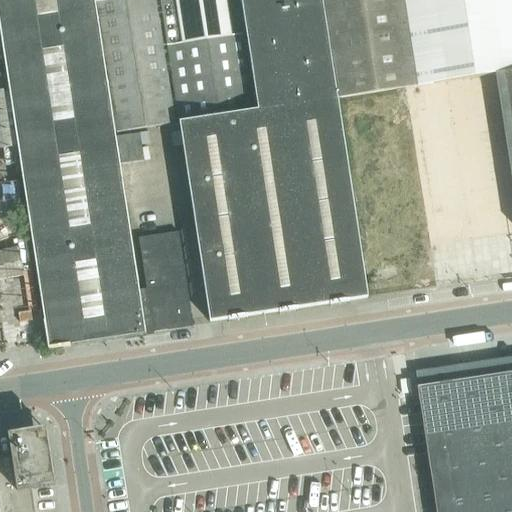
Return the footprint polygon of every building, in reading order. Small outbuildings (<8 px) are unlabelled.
[(145,335),(139,291),(95,3),(94,0),(0,0),(0,29),(49,349),(145,335)] [(118,133),(174,124),(155,0),(94,0),(95,3),(98,2),(118,133)] [(240,0),(159,0),(178,123),(180,124),(258,112),(240,0)] [(240,0),(258,112),(337,100),(327,26),(323,0),(240,0)] [(403,0),(323,0),(327,26),(337,100),(417,87),(404,6),(403,0)] [(511,0),(403,0),(404,6),(417,87),(437,83),(496,74),(511,71),(511,0)] [(511,71),(496,74),(511,181),(511,71)] [(210,323),(367,299),(337,100),(258,112),(180,124),(210,323)] [(419,119),(431,198),(492,188),(479,109),(419,119)] [(139,291),(145,335),(193,327),(179,233),(144,238),(144,235),(162,232),(154,174),(129,178),(146,290),(139,291)] [(18,245),(28,243),(26,234),(17,235),(18,245)] [(18,314),(20,323),(44,320),(43,311),(38,311),(31,263),(12,266),(10,251),(0,252),(0,279),(23,276),(29,312),(18,314)] [(511,511),(511,374),(418,389),(436,511),(511,511)] [(55,487),(52,462),(46,429),(31,432),(8,435),(11,457),(0,458),(0,511),(34,511),(31,490),(55,487)]
